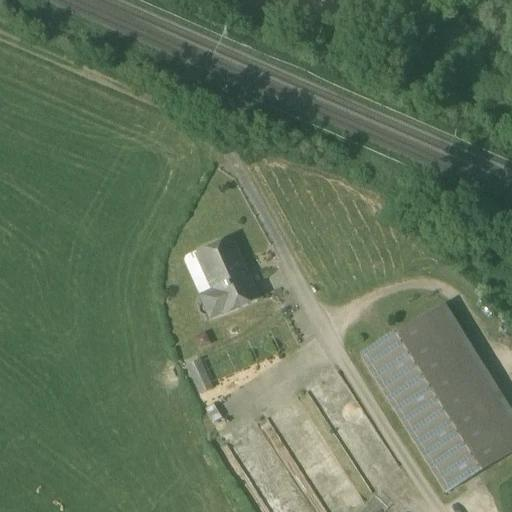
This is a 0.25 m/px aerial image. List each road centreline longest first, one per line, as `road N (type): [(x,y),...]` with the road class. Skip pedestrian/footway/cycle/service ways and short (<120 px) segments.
road 1 (residential): [(434,511),(218,138)]
road 2 (track): [(218,138),(0,39)]
